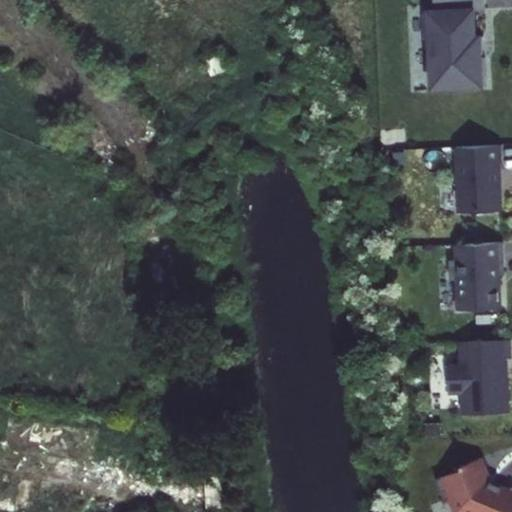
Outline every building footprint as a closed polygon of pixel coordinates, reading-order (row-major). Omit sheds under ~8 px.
[(439,32),(440,80),(495,79),(494,50),(493,50),(488,51),(488,30),(483,31),(482,4),(495,4),(494,0),(443,0),(443,5),(433,5),(434,33),(439,32)] [(465,140),(468,205),(510,204),(508,156),(511,156),(511,138),(465,140)] [(466,299),(509,301),(507,269),(511,268),(511,257),(511,236),(464,237),(464,253),(458,253),(458,269),(465,269),(466,299)] [(511,332),(467,334),(468,357),(454,358),(455,386),(469,385),(469,407),(511,405),(511,364),(511,357),(511,332)] [(456,489),(462,505),(479,511),(511,511),(511,481),(495,473),(496,468),(489,450),(468,458),(469,461),(443,470),(451,492),(456,489)] [(221,507),(222,476),(206,476),(206,507),(221,507)]
